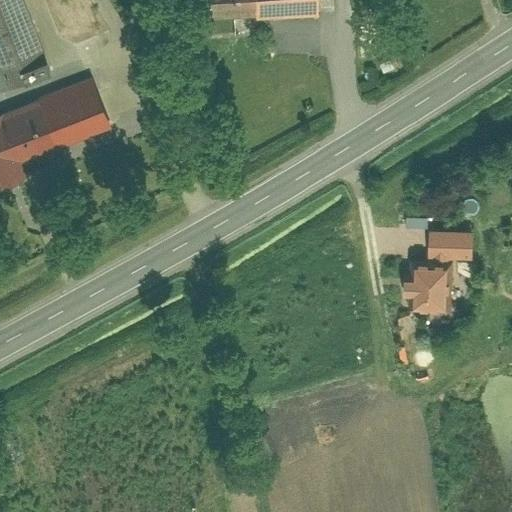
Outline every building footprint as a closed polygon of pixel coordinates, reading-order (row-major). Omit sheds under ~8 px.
[(22,0),(0,0),(0,87),(49,68),(22,0)] [(200,0),(201,13),(255,9),(255,14),(316,10),(315,0),(200,0)] [(0,108),(0,129),(14,164),(109,125),(88,73),(0,108)] [(0,180),(17,173),(14,164),(0,129),(0,180)] [(429,228),(428,256),(449,257),(470,257),(471,228),(429,228)] [(404,273),(404,292),(409,292),(409,306),(449,307),(449,257),(428,256),(416,256),(416,273),(404,273)]
